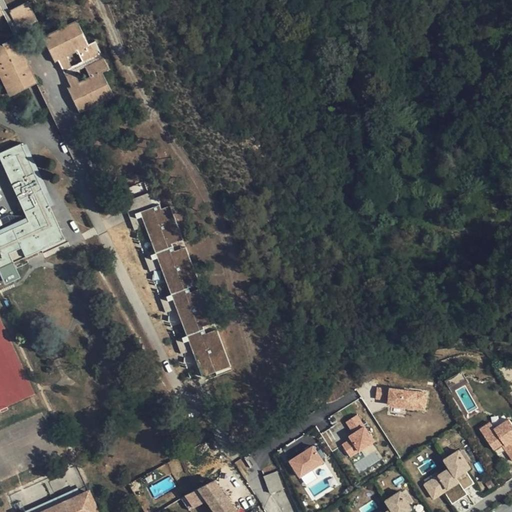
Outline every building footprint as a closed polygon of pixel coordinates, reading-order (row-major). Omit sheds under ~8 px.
[(21,35),(19,29),(9,10),(4,0),(0,0),(0,6),(3,13),(15,38),(21,35)] [(33,0),(29,3),(37,20),(42,18),(33,0)] [(37,20),(29,3),(28,1),(9,10),(19,29),(37,20)] [(74,71),(65,75),(71,87),(68,88),(79,112),(113,95),(102,72),(109,69),(95,41),(88,44),(77,21),(43,37),(55,61),(58,59),(63,71),(72,66),(66,55),(77,50),(82,61),(85,66),(91,78),(80,83),(74,71)] [(18,53),(22,52),(15,38),(0,44),(0,68),(13,95),(37,83),(29,67),(26,69),(18,53)] [(29,67),(22,52),(18,53),(26,69),(29,67)] [(82,61),(72,66),(63,71),(65,75),(74,71),(85,66),(82,61)] [(242,142),(249,149),(257,141),(249,134),(242,142)] [(0,272),(67,243),(61,230),(63,229),(59,220),(56,221),(21,143),(14,146),(5,150),(0,152),(0,160),(26,217),(0,229),(0,272)] [(162,204),(143,211),(158,252),(175,246),(174,242),(185,238),(172,204),(163,207),(162,204)] [(175,246),(158,252),(173,293),(190,287),(189,283),(200,279),(187,246),(177,250),(175,246)] [(190,287),(173,293),(188,335),(205,328),(204,325),(215,321),(202,287),(192,291),(190,287)] [(205,328),(188,335),(203,375),(220,369),(219,366),(230,362),(218,328),(207,332),(205,328)] [(377,388),(376,400),(386,401),(387,389),(377,388)] [(388,389),(387,408),(427,409),(427,390),(388,389)] [(359,415),(335,428),(350,456),(374,443),(359,415)] [(492,419),(481,426),(494,447),(501,442),(504,440),(506,443),(511,439),(511,419),(510,416),(496,425),(492,419)] [(501,442),(505,449),(511,444),(511,439),(506,443),(504,440),(501,442)] [(329,447),(325,440),(313,448),(318,455),(329,447)] [(422,483),(432,501),(445,493),(451,504),(467,495),(463,489),(473,484),(466,471),(471,469),(460,449),(442,459),(447,469),(422,483)] [(283,487),(277,472),(265,476),(271,492),(283,487)] [(206,500),(215,511),(238,511),(226,496),(216,479),(186,495),(195,507),(206,500)] [(401,490),(383,500),(389,510),(384,511),(408,511),(412,510),(401,490)] [(97,511),(90,494),(82,497),(80,494),(62,503),(63,506),(50,511),(48,511),(47,510),(42,511),(97,511)] [(62,503),(47,510),(48,511),(50,511),(63,506),(62,503)]
